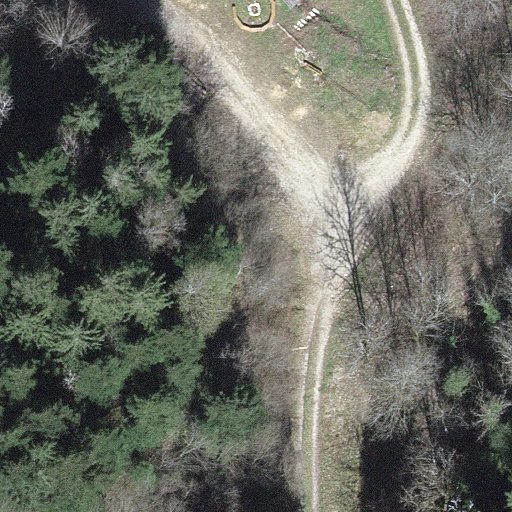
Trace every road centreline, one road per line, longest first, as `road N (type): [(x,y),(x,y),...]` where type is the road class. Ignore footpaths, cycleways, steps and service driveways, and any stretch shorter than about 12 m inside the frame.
road 1 (track): [(358,221),(157,0)]
road 2 (track): [(358,221),(338,258),(315,341),(308,511)]
road 3 (track): [(410,0),(427,99),(389,181),(358,221)]
